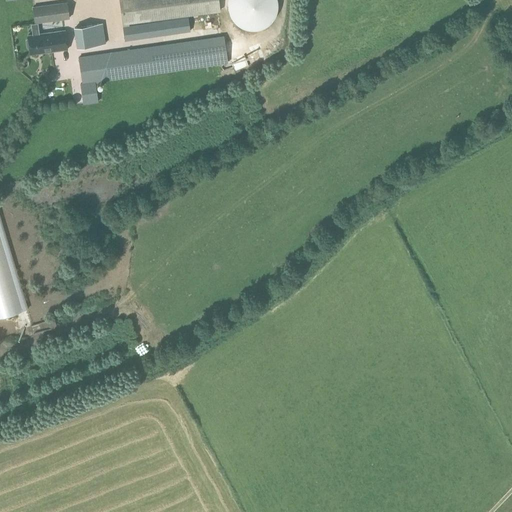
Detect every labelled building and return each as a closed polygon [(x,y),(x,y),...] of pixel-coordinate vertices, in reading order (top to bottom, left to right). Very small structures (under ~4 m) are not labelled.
[(119,0),(123,24),(208,12),(220,10),(219,0),(119,0)] [(228,0),(228,3),(228,9),(230,15),(233,20),(238,25),(243,28),(249,30),(255,30),(262,28),(267,26),(272,21),(275,16),(277,11),(278,4),(277,0),(228,0)] [(70,18),(67,2),(32,7),(34,24),(70,18)] [(188,17),(171,20),(123,27),(125,41),(190,32),(188,17)] [(103,23),(74,28),(77,48),(106,44),(103,23)] [(64,31),(27,36),(30,55),(67,50),(64,31)] [(216,37),(78,57),(82,83),(80,84),(83,104),(99,102),(96,83),(229,63),(224,35),(216,37)] [(0,317),(27,309),(0,219),(0,317)]
